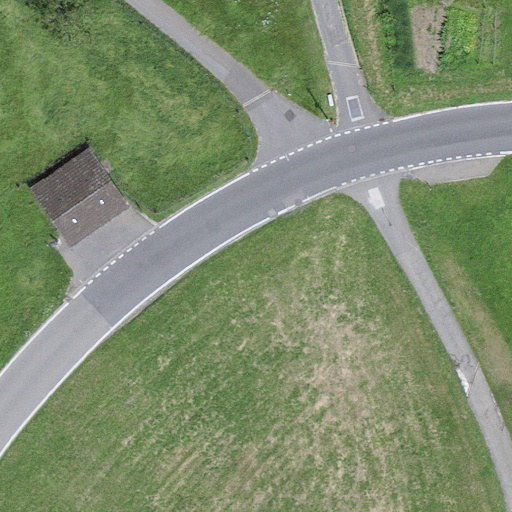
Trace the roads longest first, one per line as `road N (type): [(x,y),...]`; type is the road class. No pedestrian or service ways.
road 1 (tertiary): [(0,416),(55,351),(177,244),(306,172)]
road 2 (residential): [(511,483),(454,337),(356,154)]
road 3 (residential): [(306,172),(272,111),(142,0)]
road 4 (residential): [(325,0),(367,151)]
road 5 (tertiary): [(367,151),(511,124)]
